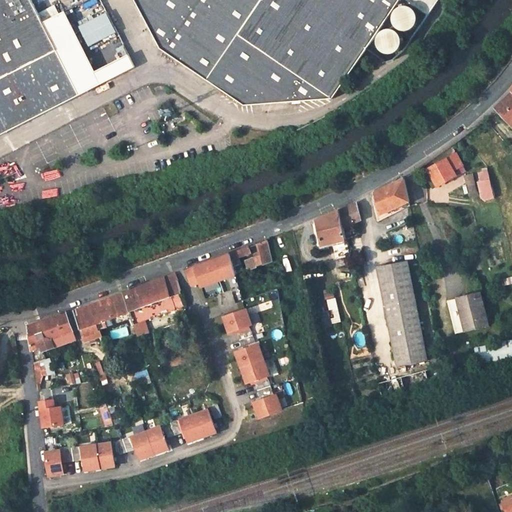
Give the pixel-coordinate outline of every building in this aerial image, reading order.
[(439,0),(0,0),(0,135),(81,95),(135,68),(129,56),(94,73),(64,12),(44,22),(33,0),(133,0),(160,49),(244,107),(332,99),(367,48),(384,23),(400,0),(407,0),(429,15),(439,0)] [(402,32),(406,32),(411,32),(414,29),(417,26),(419,22),(419,18),(417,13),(414,10),(411,8),(406,7),(402,8),(398,10),(395,13),(394,18),(394,22),(395,26),(398,29),(402,32)] [(78,26),(88,46),(117,32),(107,12),(78,26)] [(386,55),(390,55),(395,55),(399,52),(401,49),(403,45),(403,40),(401,36),(399,33),(395,31),(390,30),(386,31),(382,33),(379,36),(378,41),(378,45),(379,49),(382,52),(386,55)] [(511,90),(503,101),(496,108),(498,110),(511,124),(511,90)] [(437,186),(443,182),(456,174),(454,169),(462,164),(456,153),(428,169),(437,186)] [(511,153),(503,163),(508,168),(511,163),(511,153)] [(487,201),(496,199),(489,172),(481,174),(487,201)] [(472,175),(465,177),(470,198),(477,196),(472,175)] [(375,193),(380,214),(405,205),(406,208),(410,206),(405,180),(375,193)] [(340,211),(343,227),(361,220),(356,204),(340,211)] [(405,205),(380,214),(381,217),(391,212),(392,213),(406,208),(405,205)] [(343,235),(345,234),(343,227),(340,211),(317,221),(322,244),(335,239),(337,246),(344,244),(343,235)] [(268,241),(263,242),(259,244),(261,255),(252,257),(255,267),(272,260),(268,241)] [(347,253),(344,244),(337,246),(339,256),(347,253)] [(250,247),(230,254),(232,260),(252,253),(250,247)] [(230,254),(182,272),(184,278),(232,260),(230,254)] [(379,270),(399,369),(428,364),(408,264),(379,270)] [(176,274),(121,294),(128,312),(132,324),(178,307),(174,296),(181,293),(176,274)] [(325,290),(333,324),(342,322),(334,288),(325,290)] [(121,294),(76,310),(78,317),(76,318),(81,330),(128,313),(128,312),(121,294)] [(449,302),(456,336),(488,329),(481,295),(449,302)] [(252,310),(226,316),(230,335),(257,329),(252,310)] [(78,340),(69,313),(29,327),(34,364),(46,360),(44,352),(78,340)] [(244,346),(257,343),(255,336),(243,338),(244,346)] [(250,387),(276,377),(263,344),(237,354),(250,387)] [(477,351),(481,373),(510,366),(506,346),(477,351)] [(103,361),(96,363),(100,383),(108,381),(103,361)] [(149,370),(136,373),(138,380),(151,377),(149,370)] [(426,370),(380,386),(383,400),(431,385),(426,370)] [(81,373),(68,374),(69,386),(82,385),(81,373)] [(258,385),(261,398),(275,395),(272,382),(258,385)] [(260,420),(287,412),(281,394),(255,403),(260,420)] [(49,399),(40,400),(44,429),(53,427),(49,399)] [(179,420),(188,445),(221,434),(213,409),(179,420)] [(137,434),(146,430),(144,424),(135,428),(137,434)] [(131,436),(139,462),(173,452),(166,426),(131,436)] [(87,472),(119,469),(116,442),(84,446),(87,472)] [(73,448),(74,462),(83,461),(82,447),(73,448)] [(46,452),(51,479),(69,476),(65,449),(46,452)] [(511,511),(511,499),(502,503),(506,511),(511,511)]
